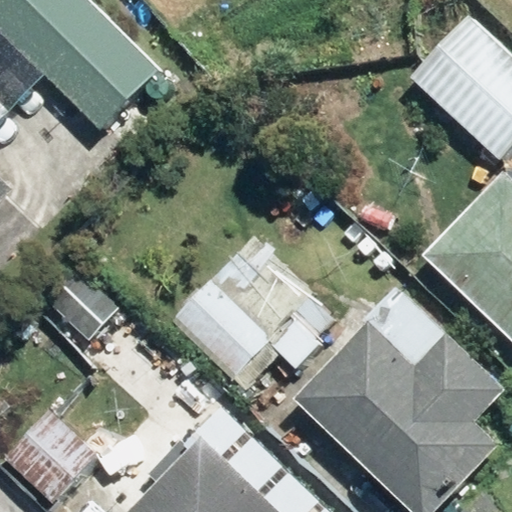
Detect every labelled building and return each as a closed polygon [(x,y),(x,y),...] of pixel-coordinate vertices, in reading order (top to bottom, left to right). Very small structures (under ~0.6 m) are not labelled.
[(78,0),(2,0),(0,2),(0,39),(101,138),(159,79),(78,0)] [(511,67),(466,25),(411,85),(498,165),(511,150),(511,67)] [(271,179),(305,224),(331,205),(298,160),(271,179)] [(511,190),(503,182),(423,265),(511,349),(511,190)] [(0,212),(13,199),(0,186),(0,212)] [(207,282),(176,316),(255,386),(278,360),(297,376),(322,348),(317,344),(335,324),(310,303),(312,301),(314,298),(254,243),(232,266),(253,284),(245,293),(231,281),(223,290),(215,283),(212,286),(207,282)] [(368,332),(294,409),(401,511),(441,511),(497,454),(473,432),(504,400),(395,296),(364,329),(368,332)] [(266,511),(203,449),(140,511),(266,511)]
